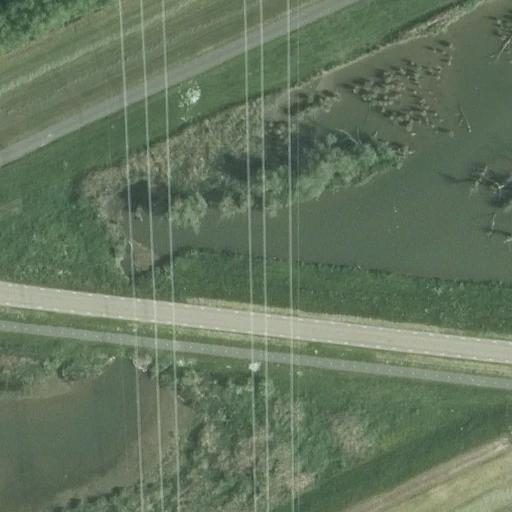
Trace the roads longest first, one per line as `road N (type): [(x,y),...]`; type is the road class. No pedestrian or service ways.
road 1 (secondary): [(0,294),(511,353)]
road 2 (unclassified): [(0,165),(72,121),(336,0)]
road 3 (track): [(354,511),(511,440)]
